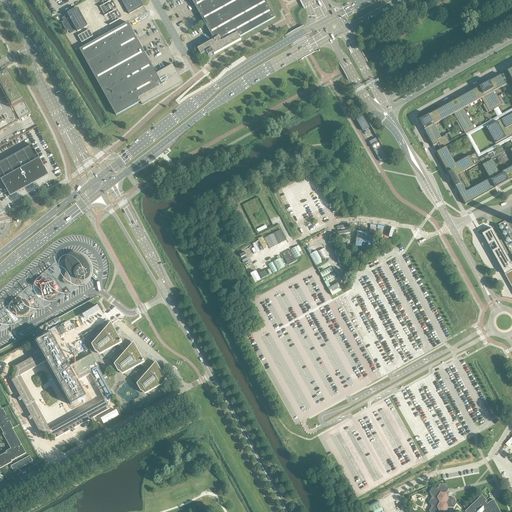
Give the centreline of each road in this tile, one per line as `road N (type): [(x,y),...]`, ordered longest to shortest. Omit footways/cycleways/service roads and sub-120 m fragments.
road 1 (secondary): [(112,183),(219,99),(328,34)]
road 2 (secondary): [(321,22),(236,72),(106,171)]
road 3 (unclassified): [(511,59),(411,116),(467,219)]
road 4 (tertiary): [(287,511),(211,374)]
road 5 (unclassified): [(106,171),(34,43)]
road 6 (motorway): [(0,270),(101,191)]
road 7 (tertiary): [(168,294),(112,183)]
road 8 (tertiary): [(101,191),(163,296)]
